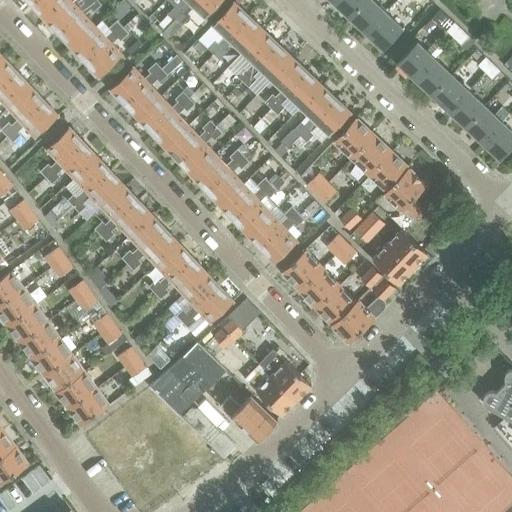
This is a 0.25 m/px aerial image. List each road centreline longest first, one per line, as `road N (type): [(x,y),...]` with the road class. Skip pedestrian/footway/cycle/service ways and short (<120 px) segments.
road 1 (residential): [(341,377),(0,10)]
road 2 (residential): [(289,0),(510,204)]
road 3 (residential): [(192,511),(265,454),(341,377)]
road 4 (residential): [(0,374),(104,511)]
road 5 (residential): [(341,377),(451,265)]
